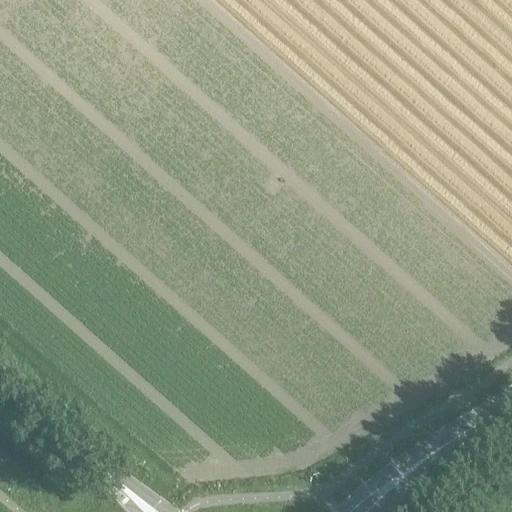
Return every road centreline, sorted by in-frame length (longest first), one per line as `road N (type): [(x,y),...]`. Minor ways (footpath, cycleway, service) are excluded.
road 1 (tertiary): [(152,511),(0,376)]
road 2 (tertiary): [(356,511),(383,485),(511,403)]
